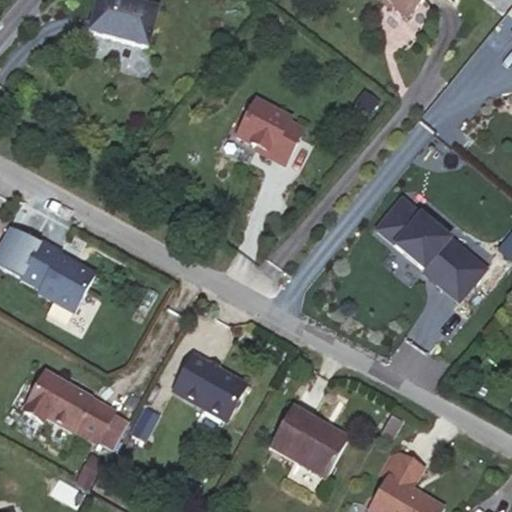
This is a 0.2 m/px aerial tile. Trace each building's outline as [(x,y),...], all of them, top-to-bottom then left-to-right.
[(140,0),(95,0),(88,28),(147,45),(158,5),(140,0)] [(380,0),(386,0),(393,5),(408,18),(423,0),(380,0)] [(386,0),(380,0),(390,9),(393,5),(386,0)] [(292,117),(256,99),(237,136),(262,149),(261,151),(286,164),(304,128),(290,120),(292,117)] [(488,271),(404,202),(378,232),(440,283),(438,285),(461,304),(488,271)] [(74,315),(95,276),(60,257),(61,254),(40,243),(20,281),(40,292),(38,295),(74,315)] [(226,423),(246,387),(193,358),(173,394),(226,423)] [(112,418),(114,415),(45,375),(23,414),(42,425),(45,420),(71,434),(73,433),(96,446),(98,442),(112,418)] [(325,481),(349,441),(292,408),(269,449),(325,481)] [(127,427),(112,418),(98,442),(114,451),(127,427)] [(370,511),(443,511),(445,509),(426,498),(424,500),(412,493),(425,469),(399,454),(390,456),(379,476),(385,479),(374,498),(377,501),(370,511)] [(102,466),(89,459),(78,478),(91,485),(102,466)]
